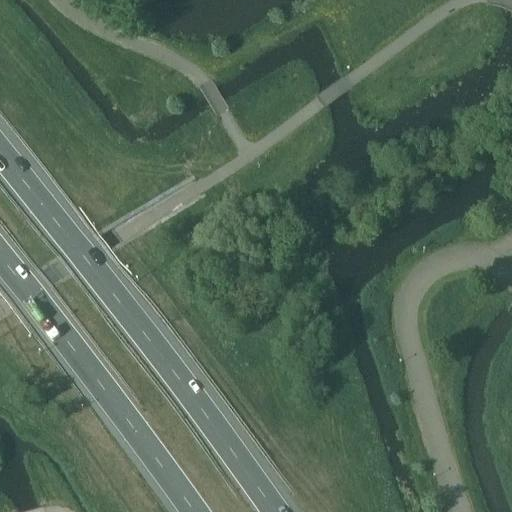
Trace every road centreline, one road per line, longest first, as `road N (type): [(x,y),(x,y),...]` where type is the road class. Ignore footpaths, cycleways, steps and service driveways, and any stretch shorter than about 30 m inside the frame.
road 1 (trunk): [(280,511),(0,151)]
road 2 (trunk): [(0,260),(192,511)]
